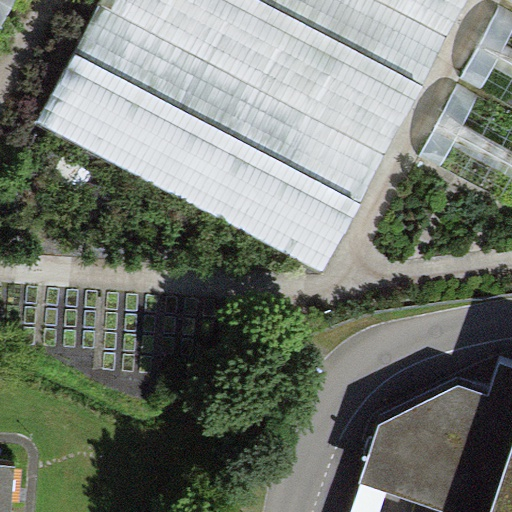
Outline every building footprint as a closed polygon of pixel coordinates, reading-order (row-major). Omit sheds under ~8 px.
[(0,0),(0,26),(14,0),(0,0)] [(466,0),(101,0),(36,125),(324,271),(466,0)] [(511,0),(502,0),(419,155),(511,204),(511,0)] [(444,511),(489,511),(511,443),(511,366),(500,363),(488,397),(459,384),(381,425),(359,484),(444,511)] [(511,511),(511,443),(489,511),(511,511)] [(0,464),(0,511),(10,511),(11,506),(14,465),(0,464)]
